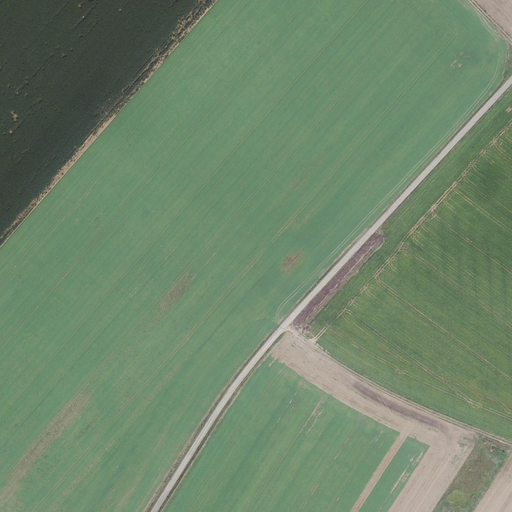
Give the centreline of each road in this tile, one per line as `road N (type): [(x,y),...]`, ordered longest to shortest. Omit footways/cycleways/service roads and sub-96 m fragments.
road 1 (unclassified): [(152,511),(236,382),(511,79)]
road 2 (track): [(511,446),(360,379),(284,326)]
